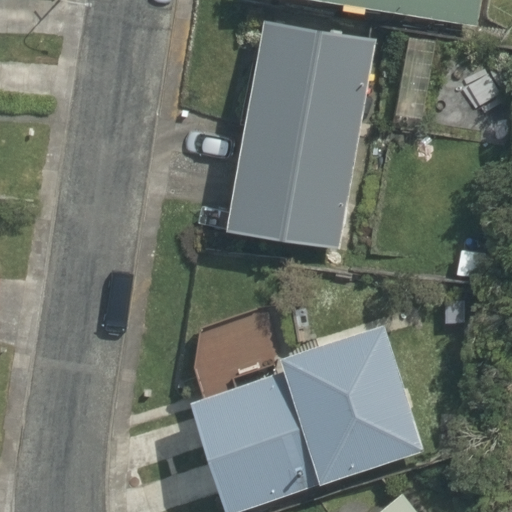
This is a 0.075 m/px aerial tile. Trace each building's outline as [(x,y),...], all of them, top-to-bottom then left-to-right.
[(325,0),(483,27),(487,0),(325,0)] [(346,250),(382,39),(272,20),(237,230),(346,250)] [(502,61),(439,55),(433,127),(495,133),(502,61)] [(235,511),(246,511),(431,451),(390,325),(289,358),(293,369),(200,401),(235,511)] [(459,443),(460,424),(445,423),(444,443),(459,443)] [(424,511),(408,493),(385,511),(424,511)]
